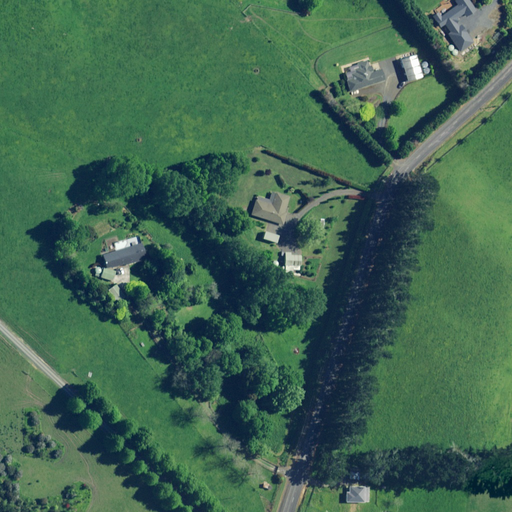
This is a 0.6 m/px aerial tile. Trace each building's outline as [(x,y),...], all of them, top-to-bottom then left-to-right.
[(464,13),(457,4),(438,17),(450,34),(460,28),(454,20),(464,13)] [(413,55),(398,60),(406,81),(421,75),(413,55)] [(345,73),(343,73),(350,91),(385,79),(381,69),(373,72),(371,65),(367,65),(367,60),(344,68),(345,73)] [(290,197),(271,191),(269,200),(257,196),(251,215),(282,224),(290,197)] [(138,244),(136,237),(113,243),(115,251),(101,255),(105,269),(144,258),(140,243),(138,244)] [(284,252),(284,259),(276,259),(275,276),(300,277),(301,273),(297,273),(297,270),(301,270),(301,260),(301,255),(290,255),(291,252),(284,252)] [(103,268),(99,277),(111,281),(114,272),(103,268)] [(123,296),(114,284),(106,290),(115,302),(123,296)] [(364,488),(348,487),(348,492),(345,492),(344,501),(366,503),(366,495),(364,495),(364,488)]
